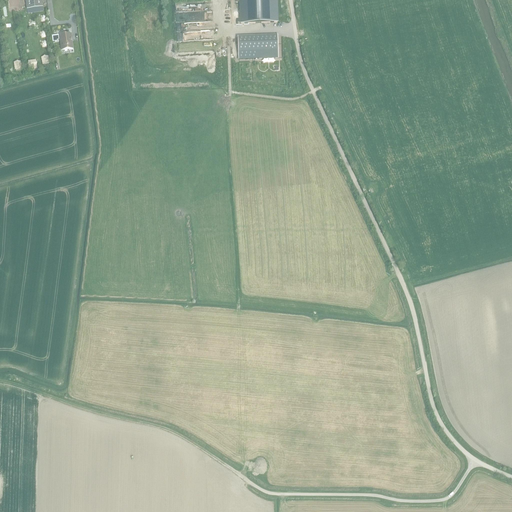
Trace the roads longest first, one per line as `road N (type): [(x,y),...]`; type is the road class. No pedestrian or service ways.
road 1 (unclassified): [(473,461),(438,419),(413,309),(305,74),(290,0)]
road 2 (track): [(0,379),(177,430),(251,479)]
road 3 (unclassified): [(251,479),(265,492),(445,500),(473,461)]
